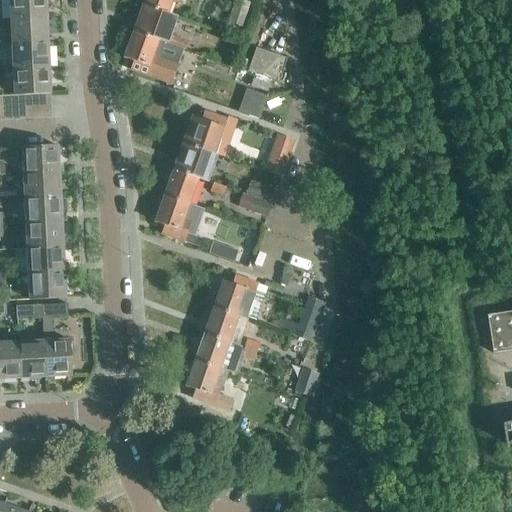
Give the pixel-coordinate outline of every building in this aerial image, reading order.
[(8,0),(10,17),(46,15),(45,0),(8,0)] [(143,0),(142,5),(167,13),(171,1),(179,3),(179,0),(143,0)] [(249,3),(239,0),(237,0),(229,23),(241,27),(249,3)] [(142,5),(133,31),(158,39),(185,49),(188,41),(170,35),(176,17),(167,13),(142,5)] [(11,42),(47,40),(46,15),(10,17),(11,42)] [(130,70),(152,78),(160,57),(152,54),(158,39),(133,31),(123,58),(133,62),(130,70)] [(12,67),(48,65),(47,40),(11,42),(12,67)] [(287,59),(256,49),(248,72),(255,74),(251,87),(267,92),(272,80),(279,83),(287,59)] [(239,68),(247,71),(250,61),(242,59),(239,68)] [(26,96),(50,95),(48,65),(12,67),(14,96),(26,96)] [(237,112),(258,119),(266,96),(245,89),(237,112)] [(26,105),(50,103),(50,95),(26,96),(26,105)] [(13,96),(1,97),(2,121),(14,120),(13,96)] [(26,96),(14,96),(13,96),(14,120),(27,119),(26,105),(26,96)] [(26,105),(27,119),(51,118),(50,103),(26,105)] [(191,117),(182,142),(207,151),(211,139),(218,142),(226,120),(203,112),(201,120),(191,117)] [(263,171),(278,176),(292,140),(276,134),(263,171)] [(173,169),(198,178),(209,182),(218,155),(207,151),(182,142),(173,169)] [(58,146),(21,148),(23,172),(59,170),(58,146)] [(198,178),(173,169),(164,196),(188,204),(198,178)] [(59,170),(23,172),(24,196),(60,194),(59,170)] [(269,203),(273,191),(250,183),(246,194),(269,203)] [(225,188),(213,184),(210,191),(222,196),(225,188)] [(61,220),(61,213),(67,213),(66,199),(60,199),(60,194),(24,196),(25,222),(61,220)] [(237,207),(265,217),(269,204),(241,194),(237,207)] [(188,204),(164,196),(154,223),(164,226),(161,234),(183,242),(191,221),(183,218),(188,204)] [(61,220),(25,222),(26,247),(63,245),(61,220)] [(213,240),(209,253),(235,261),(239,249),(213,240)] [(63,245),(26,247),(28,272),(64,270),(63,245)] [(29,300),(65,298),(64,270),(28,272),(29,300)] [(267,288),(234,276),(231,285),(222,281),(213,306),(238,315),(237,317),(254,323),(267,288)] [(309,296),(308,297),(298,325),(294,323),(291,333),(311,340),(318,320),(315,319),(322,301),(309,296)] [(51,316),(68,315),(67,304),(42,305),(43,341),(44,377),(71,375),(69,339),(52,340),(51,316)] [(28,305),(16,306),(17,318),(28,317),(28,305)] [(204,333),(229,342),(237,317),(238,315),(213,306),(204,333)] [(511,350),(511,311),(486,315),(492,353),(511,350)] [(195,359),(219,368),(235,373),(243,347),(229,342),(204,333),(195,359)] [(246,340),(243,348),(256,352),(259,344),(246,340)] [(17,342),(19,378),(44,377),(43,341),(17,342)] [(0,342),(0,379),(19,378),(17,342),(0,342)] [(243,348),(241,356),(253,360),(256,352),(243,348)] [(191,398),(227,411),(231,400),(218,395),(222,384),(214,382),(219,368),(195,359),(185,387),(194,390),(191,398)] [(318,374),(301,368),(293,392),(311,397),(319,374),(318,374)] [(511,412),(501,414),(502,423),(501,423),(501,424),(504,443),(504,444),(505,444),(507,445),(511,444),(511,412)]
